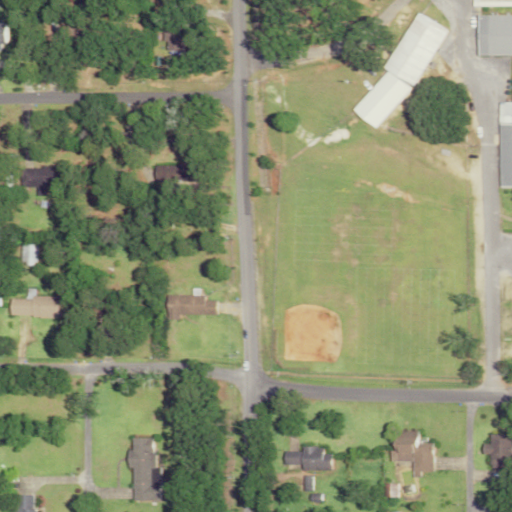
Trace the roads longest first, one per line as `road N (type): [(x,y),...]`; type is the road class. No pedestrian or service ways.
road 1 (residential): [(511,397),(247,384),(129,367),(0,366)]
road 2 (residential): [(245,511),(240,0)]
road 3 (residential): [(435,0),(457,35),(479,155),(482,397)]
road 4 (residential): [(0,98),(242,98)]
